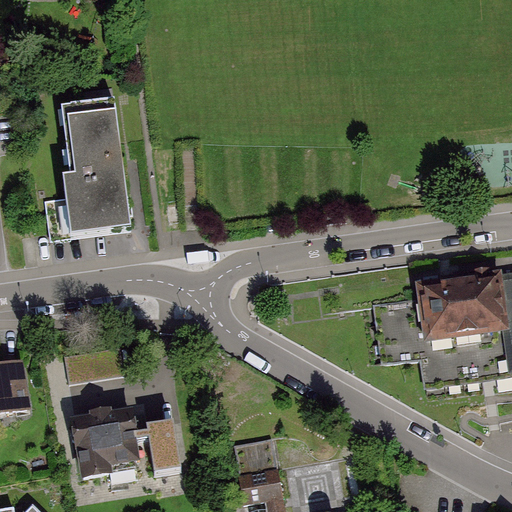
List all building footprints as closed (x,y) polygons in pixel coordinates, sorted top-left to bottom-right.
[(115,106),(61,113),(71,191),(63,192),(71,252),(133,244),(124,170),(115,106)] [(420,290),(421,300),(379,306),(387,366),(422,361),(426,386),(482,378),(481,372),(501,369),(502,377),(511,375),(511,276),(500,279),(499,270),(440,278),(441,287),(420,290)] [(127,379),(125,351),(71,354),(72,382),(127,379)] [(14,367),(0,369),(0,422),(23,419),(14,367)] [(128,408),(71,416),(80,485),(137,478),(128,408)] [(284,511),(272,442),(233,448),(244,509),(265,505),(267,511),(264,511),(284,511)]
